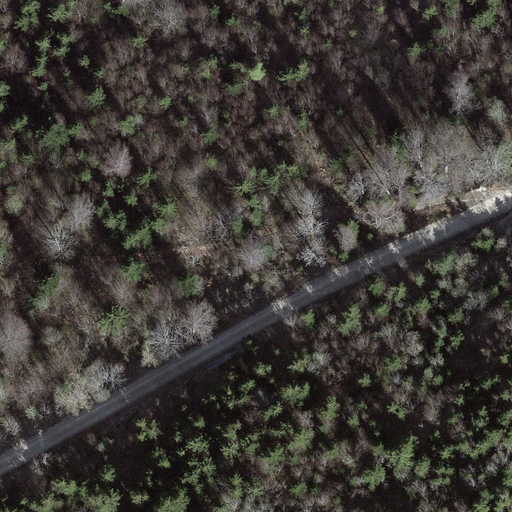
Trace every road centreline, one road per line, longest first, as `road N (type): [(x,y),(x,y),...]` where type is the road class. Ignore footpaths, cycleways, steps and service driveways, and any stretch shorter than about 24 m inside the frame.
road 1 (unclassified): [(0,471),(293,301),(511,193)]
road 2 (track): [(494,203),(449,202),(0,295)]
